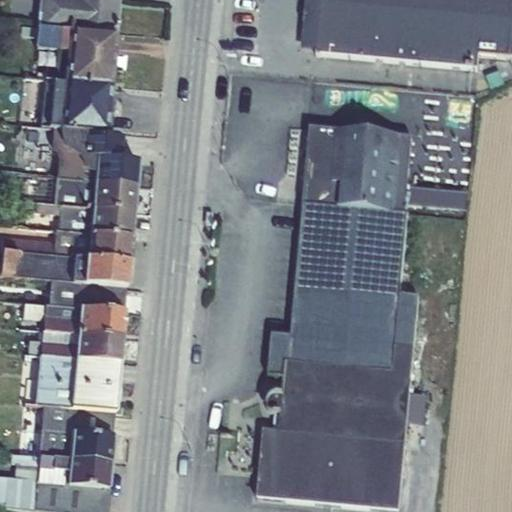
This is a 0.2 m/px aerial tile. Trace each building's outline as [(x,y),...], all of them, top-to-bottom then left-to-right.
[(41,0),(38,27),(59,30),(114,35),(116,0),(41,0)] [(304,0),(301,50),(316,55),(321,0),(304,0)] [(511,12),(511,0),(321,0),(316,55),(476,70),(478,55),(508,58),(511,12)] [(57,49),(59,30),(38,27),(37,47),(57,49)] [(59,30),(57,49),(57,50),(64,51),(62,83),(109,88),(114,35),(59,30)] [(109,88),(62,83),(59,109),(52,108),(50,128),(105,133),(109,88)] [(52,108),(52,107),(38,106),(36,127),(50,128),(52,108)] [(105,133),(50,128),(50,148),(56,157),(56,162),(65,162),(66,153),(81,155),(81,157),(95,158),(118,160),(120,137),(116,137),(117,132),(105,133)] [(411,139),(310,129),(303,205),(404,214),(411,139)] [(37,176),(38,160),(39,153),(25,152),(23,175),(37,176)] [(55,179),(93,183),(95,158),(81,157),(81,155),(66,153),(65,162),(56,162),(38,160),(37,176),(36,178),(55,179)] [(136,162),(118,160),(95,158),(93,183),(93,184),(134,188),(136,162)] [(286,173),(285,186),(299,187),(300,174),(286,173)] [(26,204),(90,210),(93,184),(93,183),(55,179),(54,193),(21,190),(20,204),(26,204)] [(134,188),(93,184),(90,210),(131,214),(134,188)] [(88,235),(90,210),(26,204),(25,213),(39,215),(39,220),(57,222),(56,232),(88,235)] [(404,214),(303,205),(291,337),(272,336),(268,377),(283,378),(282,397),(275,396),(273,397),(271,398),(269,399),(267,401),(267,403),(266,406),(267,408),(268,412),(270,413),(272,414),(275,415),(279,416),(277,433),(263,431),(256,499),(397,511),(406,425),(409,394),(418,298),(399,296),(407,215),(404,214)] [(88,235),(129,239),(131,214),(90,210),(88,235)] [(417,223),(417,285),(459,285),(460,224),(417,223)] [(72,259),(85,260),(88,235),(56,232),(54,232),(53,243),(52,257),(72,259)] [(85,260),(127,264),(129,239),(88,235),(85,260)] [(18,255),(52,257),(53,243),(1,239),(0,253),(18,255)] [(18,260),(18,255),(0,253),(0,276),(11,278),(13,260),(18,260)] [(11,278),(50,281),(70,283),(72,259),(52,257),(18,255),(18,260),(13,260),(11,278)] [(124,289),(127,264),(85,260),(72,259),(70,283),(70,284),(124,289)] [(78,310),(78,309),(122,313),(124,289),(70,284),(70,283),(50,281),(48,307),(78,310)] [(42,322),(41,332),(75,335),(78,310),(48,307),(23,305),(22,320),(42,322)] [(75,335),(119,339),(122,313),(78,309),(78,310),(75,335)] [(41,332),(40,343),(74,346),(75,335),(41,332)] [(73,360),(116,365),(119,339),(75,335),(74,346),(73,360)] [(27,354),(39,355),(40,343),(29,341),(27,354)] [(39,357),(73,360),(74,346),(40,343),(39,355),(39,357)] [(42,407),(68,409),(73,360),(39,357),(34,407),(42,407)] [(68,409),(112,414),(116,365),(73,360),(68,409)] [(409,394),(406,425),(422,426),(425,395),(409,394)] [(70,434),(110,438),(112,414),(68,409),(42,407),(40,431),(41,431),(70,434)] [(11,413),(11,421),(30,422),(30,413),(11,413)] [(22,456),(38,457),(41,431),(40,431),(24,431),(22,456)] [(41,431),(38,457),(68,460),(70,434),(41,431)] [(68,460),(108,464),(111,438),(110,438),(70,434),(68,460)] [(106,511),(109,490),(106,490),(65,486),(68,460),(38,457),(22,456),(11,455),(11,465),(15,465),(13,479),(0,478),(0,508),(38,511),(106,511)] [(108,464),(68,460),(65,486),(106,490),(108,464)]
